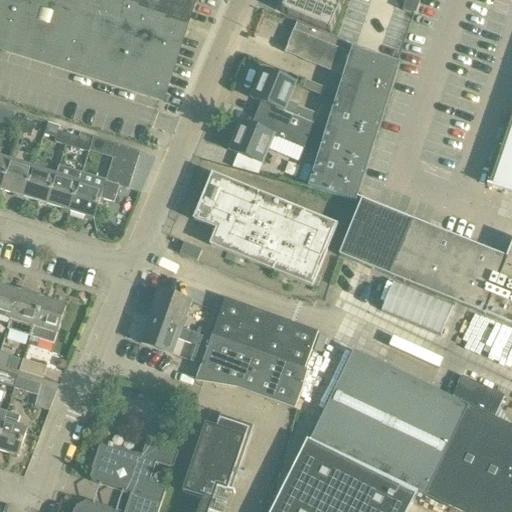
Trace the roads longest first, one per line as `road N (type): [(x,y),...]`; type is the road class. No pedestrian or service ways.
road 1 (residential): [(136,269),(246,0)]
road 2 (residential): [(41,503),(136,269)]
road 3 (unknown): [(136,269),(185,266),(370,332)]
road 4 (residential): [(136,269),(0,227)]
